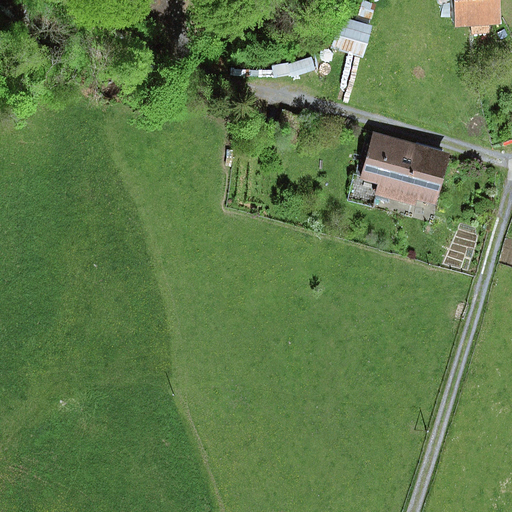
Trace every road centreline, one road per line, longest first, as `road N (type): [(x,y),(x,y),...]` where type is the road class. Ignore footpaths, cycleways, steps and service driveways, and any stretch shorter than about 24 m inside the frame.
road 1 (track): [(180,0),(187,42),(208,69),(511,161)]
road 2 (track): [(414,511),(511,190)]
